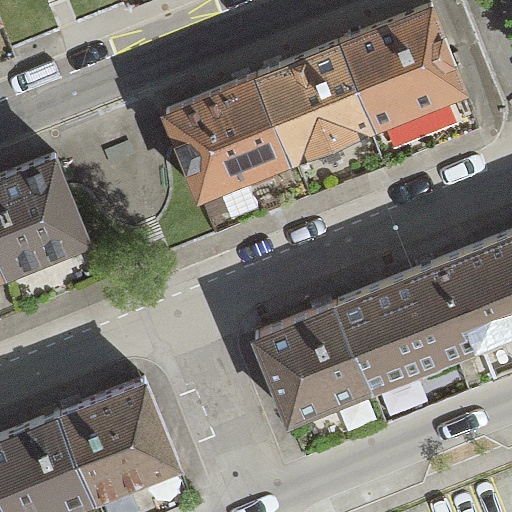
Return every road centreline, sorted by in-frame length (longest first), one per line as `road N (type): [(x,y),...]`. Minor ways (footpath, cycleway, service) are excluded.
road 1 (residential): [(182,305),(511,176)]
road 2 (residential): [(291,0),(0,115)]
road 3 (residential): [(264,506),(511,406)]
road 4 (residential): [(182,305),(264,506)]
road 5 (residential): [(0,378),(182,305)]
